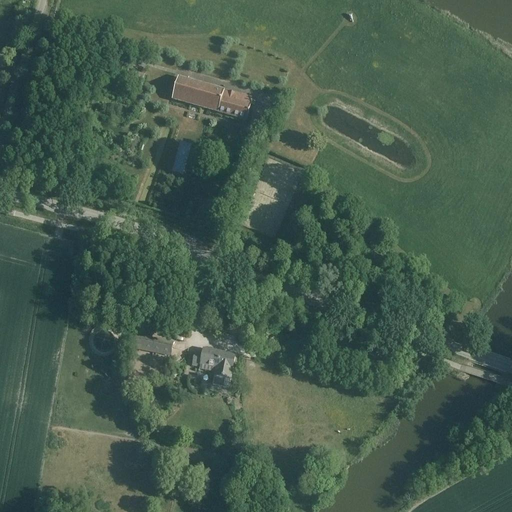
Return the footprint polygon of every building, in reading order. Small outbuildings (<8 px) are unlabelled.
[(126,82),(142,86),(145,76),(129,72),(126,82)] [(179,79),(172,101),(246,122),(251,105),(254,106),(255,102),(252,101),(253,99),(179,79)] [(116,299),(112,312),(124,316),(128,304),(116,299)] [(135,337),(133,349),(169,356),(172,344),(135,337)] [(229,380),(234,356),(203,350),(202,355),(194,353),(191,366),(200,367),(200,365),(216,368),(214,377),(213,384),(227,387),(229,380)]
